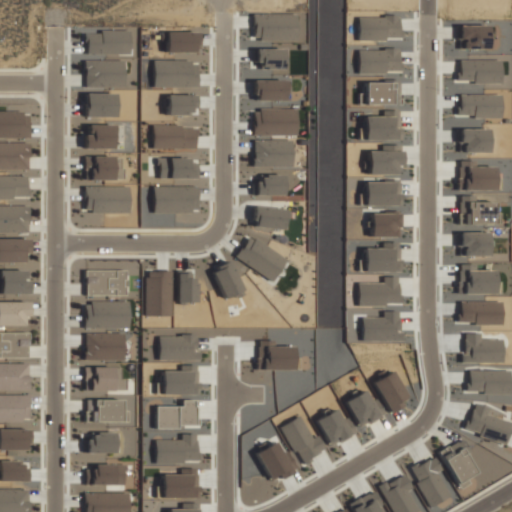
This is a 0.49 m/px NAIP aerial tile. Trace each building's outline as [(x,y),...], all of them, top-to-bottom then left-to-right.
[(296,40),(296,14),(251,14),(252,40),(296,40)] [(83,53),(128,54),(128,32),(84,31),(83,53)] [(194,53),(195,32),(163,32),(163,52),(194,53)] [(255,69),(282,68),(282,48),(254,49),(255,69)] [(122,60),(82,61),(83,87),(122,87),(122,60)] [(150,62),(151,87),(196,86),(195,61),(150,62)] [(251,100),(283,101),(283,80),(252,80),(251,100)] [(82,116),(113,117),(113,94),(83,94),(82,116)] [(195,95),(164,95),(164,115),(195,115),(195,95)] [(296,109),(251,109),(251,135),(296,135),(296,109)] [(0,137),(27,137),(26,112),(0,111),(0,137)] [(83,148),(112,148),(112,125),(84,125),(83,148)] [(193,148),(193,126),(150,126),(150,148),(193,148)] [(290,167),(291,140),(251,140),(251,166),(290,167)] [(0,169),(26,169),(26,144),(0,143),(0,169)] [(364,152),(365,175),(396,174),(396,166),(399,166),(399,151),(364,152)] [(82,172),(87,172),(87,179),(112,180),(112,157),(82,157),(82,172)] [(156,178),(196,178),(196,159),(156,159),(156,178)] [(0,176),(0,198),(25,198),(24,175),(0,176)] [(253,195),(282,195),(282,176),(252,177),(253,195)] [(398,205),(398,181),(360,182),(361,206),(398,205)] [(127,187),(83,186),(82,212),(127,212),(127,187)] [(150,188),(151,212),(196,212),(195,187),(150,188)] [(0,206),(0,232),(27,232),(26,206),(0,206)] [(283,230),(285,209),(252,206),(250,227),(283,230)] [(367,237),(398,238),(398,214),(367,213),(367,237)] [(233,257),(270,282),(285,260),(248,235),(233,257)] [(27,239),(0,239),(0,262),(23,262),(23,253),(27,253),(27,239)] [(360,272),(398,272),(398,242),(380,242),(380,247),(361,247),(360,272)] [(240,293),(227,262),(209,269),(222,300),(240,293)] [(0,293),(27,293),(27,281),(23,281),(23,270),(0,270),(0,293)] [(123,270),(83,270),(83,296),(123,295),(123,270)] [(142,315),(169,316),(170,271),(143,270),(142,315)] [(174,272),(173,302),(191,302),(193,273),(174,272)] [(354,305),(398,305),(397,276),(381,277),(381,283),(354,283),(354,305)] [(0,325),(25,326),(26,302),(0,301),(0,325)] [(82,327),(127,328),(127,302),(83,302),(82,327)] [(381,317),(358,318),(359,341),(392,340),(392,331),(397,331),(396,311),(381,311),(381,317)] [(122,334),(83,333),(82,360),(122,360),(122,334)] [(155,336),(156,360),(196,360),(195,335),(155,336)] [(292,370),(292,346),(272,347),(272,340),(255,341),(255,370),(292,370)] [(26,363),(0,363),(0,390),(26,390),(26,363)] [(196,394),(195,365),(178,365),(179,371),(158,371),(159,395),(196,394)] [(123,389),(123,378),(118,378),(118,367),(82,368),(83,390),(123,389)] [(407,401),(391,371),(371,382),(387,412),(407,401)] [(357,428),(383,413),(374,398),(368,402),(362,390),(342,401),(357,428)] [(0,422),(27,422),(27,394),(0,395),(0,422)] [(89,421),(119,422),(119,400),(89,400),(89,421)] [(153,406),(153,428),(193,428),(194,400),(180,400),(179,406),(153,406)] [(340,421),(333,408),(312,420),(328,447),(355,431),(346,417),(340,421)] [(297,463),(324,451),(317,435),(309,439),(298,416),(279,425),(297,463)] [(0,449),(26,450),(26,429),(0,429),(0,449)] [(113,453),(113,434),(84,434),(84,452),(113,453)] [(179,440),(152,440),(153,463),(195,462),(195,434),(179,434),(179,440)] [(278,479),(290,472),(273,442),(252,453),(267,479),(275,474),(278,479)] [(473,473),(459,448),(449,454),(444,446),(435,451),(457,489),(467,483),(464,478),(473,473)] [(407,468),(426,507),(447,497),(435,472),(439,470),(433,455),(407,468)] [(0,481),(26,481),(27,468),(19,468),(19,461),(0,460),(0,481)] [(195,468),(178,469),(178,474),(159,474),(159,498),(196,497),(195,468)] [(413,511),(416,510),(405,490),(410,488),(402,473),(376,487),(389,511),(413,511)] [(0,511),(25,511),(26,489),(0,489),(0,511)] [(378,511),(376,506),(379,504),(373,490),(347,502),(351,511),(378,511)] [(126,511),(127,493),(83,493),(82,511),(126,511)] [(165,511),(195,511),(196,503),(179,503),(179,509),(166,509),(165,511)]
